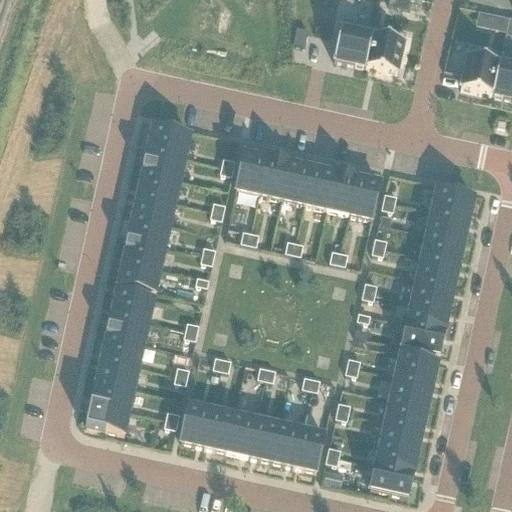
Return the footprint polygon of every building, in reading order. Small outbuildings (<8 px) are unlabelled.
[(342,24),(333,66),(364,73),(374,31),(342,24)] [(308,34),(296,31),(292,48),(304,50),(308,34)] [(374,31),(364,73),(396,80),(405,38),(374,31)] [(469,49),(460,94),(491,101),(501,56),(469,49)] [(511,58),(501,56),(491,101),(511,105),(511,58)] [(188,141),(150,133),(145,156),(183,164),(188,141)] [(183,164),(145,156),(140,178),(178,186),(183,164)] [(265,162),(242,157),(234,195),(257,200),(265,162)] [(287,167),(265,162),(257,200),(279,205),(287,167)] [(235,167),(223,164),(221,172),(233,175),(235,167)] [(310,172),(287,167),(279,205),(302,210),(310,172)] [(233,175),(221,172),(219,180),(231,183),(233,175)] [(332,177),(310,172),(302,210),(324,214),(332,177)] [(354,182),(332,177),(324,214),(346,219),(354,182)] [(178,186),(140,178),(135,200),(173,208),(178,186)] [(377,187),(354,182),(346,219),(369,224),(377,187)] [(472,202),(434,194),(429,217),(467,225),(472,202)] [(394,201),(382,199),(381,207),(392,209),(394,201)] [(173,208),(135,200),(130,222),(168,231),(173,208)] [(392,209),(381,207),(379,215),(391,217),(392,209)] [(225,211),(213,209),(212,217),(223,219),(225,211)] [(223,219),(212,217),(210,225),(222,227),(223,219)] [(467,225),(429,217),(424,239),(462,247),(467,225)] [(168,231),(130,222),(126,245),(163,253),(168,231)] [(249,238),(241,237),(238,249),(246,250),(249,238)] [(257,240),(249,238),(246,250),(254,252),(257,240)] [(462,247),(424,239),(419,262),(457,270),(462,247)] [(384,246),(373,243),(371,251),(383,254),(384,246)] [(163,253),(126,245),(121,267),(159,275),(163,253)] [(293,248),(285,246),(283,258),(291,260),(293,248)] [(301,250),(293,248),(291,260),(299,262),(301,250)] [(383,254),(371,251),(369,259),(381,262),(383,254)] [(216,256),(204,253),(202,261),(214,264),(216,256)] [(338,258),(330,256),(327,268),(335,270),(338,258)] [(346,259),(338,258),(335,270),(343,271),(346,259)] [(214,264),(202,261),(200,269),(212,272),(214,264)] [(457,270),(419,262),(414,284),(452,292),(457,270)] [(159,275),(121,267),(116,290),(154,298),(159,275)] [(209,286),(197,284),(195,292),(207,294),(209,286)] [(452,292),(414,284),(410,306),(447,314),(452,292)] [(375,290),(363,288),(361,296),(373,298),(375,290)] [(373,298),(361,296),(360,304),(371,306),(373,298)] [(152,305),(114,297),(109,320),(147,328),(152,305)] [(447,314),(410,306),(405,328),(443,337),(447,314)] [(368,321),(356,318),(355,326),(367,329),(368,321)] [(147,328),(109,320),(104,343),(142,351),(147,328)] [(443,337),(405,328),(400,352),(438,360),(443,337)] [(199,331),(187,329),(186,337),(197,339),(199,331)] [(197,339),(186,337),(184,345),(196,347),(197,339)] [(142,351),(104,343),(100,365),(137,373),(142,351)] [(436,367),(398,359),(393,382),(431,390),(436,367)] [(221,365),(213,363),(211,375),(219,377),(221,365)] [(359,366),(347,363),(345,371),(357,374),(359,366)] [(137,373),(100,365),(95,387),(133,395),(137,373)] [(229,367),(221,365),(219,377),(227,379),(229,367)] [(357,374),(345,371),(343,379),(355,382),(357,374)] [(190,376),(178,373),(176,381),(188,384),(190,376)] [(266,375),(258,373),(255,385),(263,387),(266,375)] [(274,377),(266,375),(263,387),(271,388),(274,377)] [(188,384),(176,381),(174,389),(186,392),(188,384)] [(431,390),(393,382),(389,404),(426,412),(431,390)] [(310,384),(303,383),(300,395),(308,396),(310,384)] [(318,386),(310,384),(308,396),(316,398),(318,386)] [(133,395),(95,387),(90,409),(128,418),(133,395)] [(426,412),(389,404),(384,426),(421,434),(426,412)] [(349,410),(337,408),(335,416),(347,418),(349,410)] [(128,418),(90,409),(85,433),(123,441),(128,418)] [(211,415),(187,410),(179,448),(202,453),(211,415)] [(233,420),(211,415),(202,453),(225,458),(233,420)] [(347,418),(335,416),(334,424),(345,426),(347,418)] [(180,421),(168,418),(166,426),(178,429),(180,421)] [(255,425),(233,420),(225,458),(247,463),(255,425)] [(277,430),(255,425),(247,463),(269,468),(277,430)] [(178,429),(166,426),(165,434),(177,436),(178,429)] [(421,434),(384,426),(379,449),(417,457),(421,434)] [(300,435),(277,430),(269,468),(291,472),(300,435)] [(323,440),(300,435),(291,472),(315,477),(323,440)] [(417,457),(379,449),(374,471),(412,479),(417,457)] [(339,455),(327,452),(326,460),(338,463),(339,455)] [(338,463),(326,460),(324,468),(336,471),(338,463)] [(412,479),(374,471),(369,494),(407,502),(412,479)] [(342,478),(325,475),(323,488),(340,492),(342,478)]
